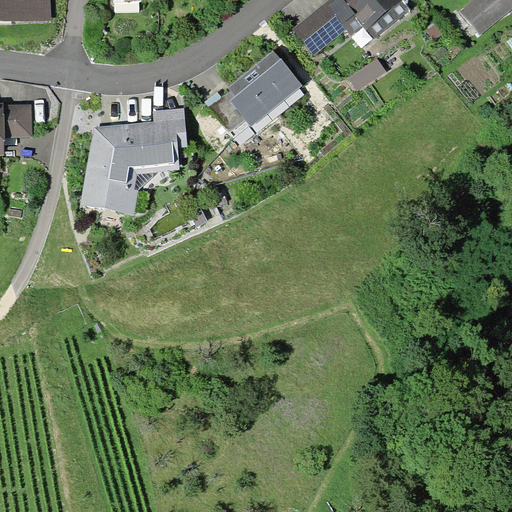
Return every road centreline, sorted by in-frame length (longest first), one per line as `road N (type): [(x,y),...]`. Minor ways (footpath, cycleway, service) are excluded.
road 1 (residential): [(66,82),(114,91),(170,83),(208,63),(283,0)]
road 2 (residential): [(66,82),(46,206)]
